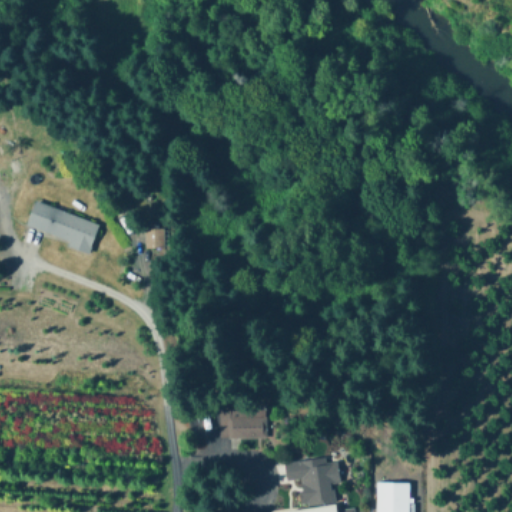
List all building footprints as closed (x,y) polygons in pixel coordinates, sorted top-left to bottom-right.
[(70,244),(25,227),(34,203),(98,227),(91,244),(94,245),(89,259),(67,250),(70,244)] [(163,230),(166,250),(145,253),(142,233),(163,230)] [(285,392),(280,409),(268,406),(267,408),(254,404),(257,393),(261,394),(264,387),(285,392)] [(267,409),(268,437),(221,438),(220,411),(267,409)] [(326,458),(327,462),(338,460),(341,482),(331,483),(332,489),(335,488),(337,501),(309,505),(309,503),(302,504),(301,501),(298,500),(298,495),(300,493),(300,490),(304,490),(302,478),(295,479),(292,461),(326,456),(326,458)] [(410,481),(409,511),(377,511),(378,481),(410,481)] [(285,511),(334,511),(334,503),(285,510),(285,511)]
